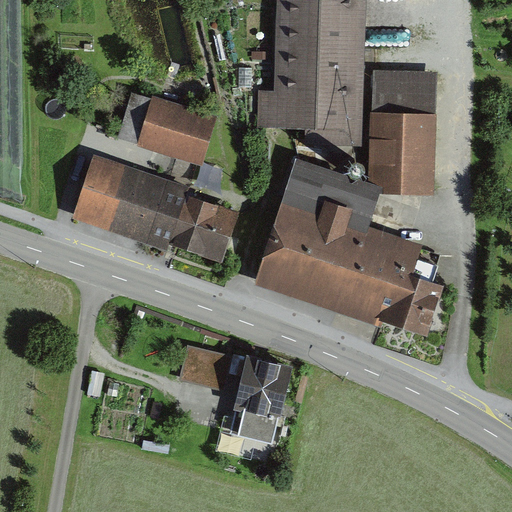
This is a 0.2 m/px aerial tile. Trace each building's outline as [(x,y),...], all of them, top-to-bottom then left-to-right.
[(282,0),(278,94),(260,93),(258,132),(314,134),(313,144),(363,146),(369,0),(282,0)] [(437,77),(373,76),(372,190),(436,190),(437,77)] [(216,121),(152,105),(139,152),(203,169),(216,121)] [(185,194),(95,164),(76,222),(170,253),(171,249),(224,267),(239,221),(182,202),(185,194)] [(382,195),(295,167),(254,291),(381,333),(383,327),(431,343),(447,294),(415,284),(424,256),(368,237),(382,195)] [(288,359),(247,352),(233,428),(275,435),(288,359)]
